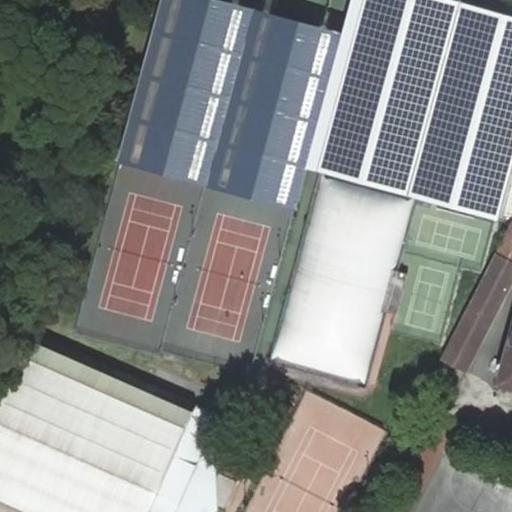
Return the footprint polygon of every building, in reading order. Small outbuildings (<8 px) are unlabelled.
[(370,0),(363,0),(327,166),(500,203),(511,146),(511,37),(480,31),(484,12),(437,2),(434,14),(370,0)] [(317,173),(274,358),(366,379),(383,309),(398,312),(407,272),(395,269),(413,195),(317,173)] [(493,259),(441,362),(464,373),(511,277),(511,227),(495,261),(493,259)] [(511,330),(497,385),(511,389),(511,330)] [(0,419),(0,511),(173,511),(216,416),(37,337),(0,419)] [(216,416),(173,511),(226,511),(260,436),(216,416)]
